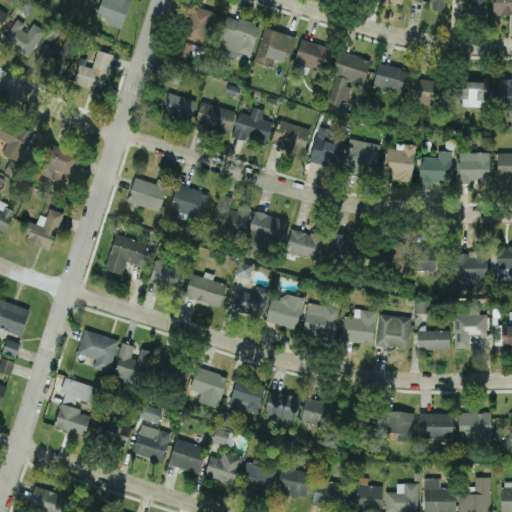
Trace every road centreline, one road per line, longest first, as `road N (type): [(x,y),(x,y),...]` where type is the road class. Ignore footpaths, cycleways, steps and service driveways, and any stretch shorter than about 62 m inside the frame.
road 1 (residential): [(163,0),(0,511)]
road 2 (residential): [(511,214),(386,211),(298,189),(87,122),(0,75)]
road 3 (residential): [(511,380),(326,368),(0,264)]
road 4 (residential): [(221,511),(0,441)]
road 5 (residential): [(511,44),(423,40),(285,0)]
